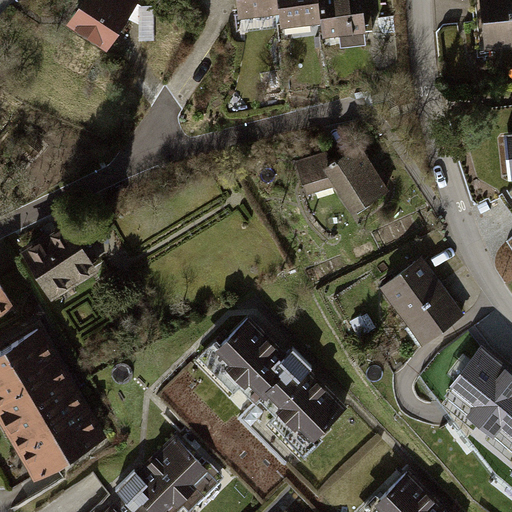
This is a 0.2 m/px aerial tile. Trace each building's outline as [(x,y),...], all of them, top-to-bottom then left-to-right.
[(143,1),(141,0),(84,0),(68,25),(110,52),(143,1)] [(237,0),(239,14),(281,9),(281,22),(323,18),(324,32),(364,27),(364,30),(373,29),(370,0),(237,0)] [(511,0),(478,0),(482,51),(511,48),(511,0)] [(41,146),(30,137),(23,144),(34,154),(41,146)] [(324,152),(298,159),(307,194),(336,185),(354,212),(390,189),(362,146),(329,165),(324,152)] [(23,249),(53,301),(102,272),(71,220),(23,249)] [(425,255),(381,283),(419,343),(464,315),(425,255)] [(0,316),(16,307),(0,280),(0,316)] [(285,355),(247,318),(211,355),(246,390),(251,386),(305,445),(344,406),(308,370),(312,365),(294,346),(289,351),(285,355)] [(32,461),(39,473),(101,437),(73,388),(75,387),(68,375),(66,377),(38,329),(0,350),(0,404),(3,402),(20,430),(15,433),(24,448),(28,445),(36,459),(32,461)] [(511,364),(479,337),(443,386),(448,389),(439,400),(494,470),(511,484),(511,364)] [(177,511),(214,475),(176,437),(139,473),(135,469),(116,487),(125,496),(108,511),(177,511)] [(446,511),(407,472),(369,509),(372,511),(446,511)]
